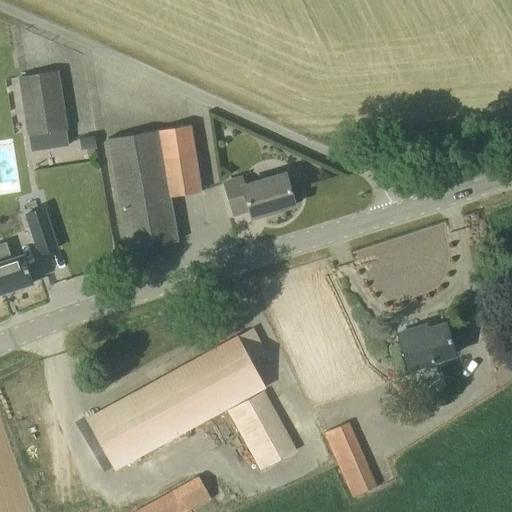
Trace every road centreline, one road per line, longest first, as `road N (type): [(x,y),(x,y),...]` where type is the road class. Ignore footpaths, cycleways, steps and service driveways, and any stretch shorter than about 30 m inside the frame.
road 1 (residential): [(0,5),(378,179),(392,215)]
road 2 (tertiary): [(0,345),(392,215)]
road 3 (tertiary): [(392,215),(511,178)]
